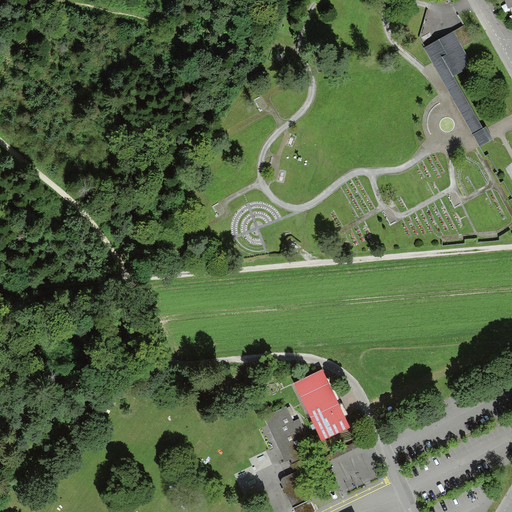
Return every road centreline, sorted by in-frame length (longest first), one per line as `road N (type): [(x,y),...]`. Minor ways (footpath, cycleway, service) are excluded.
road 1 (track): [(126,277),(511,247)]
road 2 (track): [(126,277),(72,204),(0,142)]
road 3 (track): [(36,398),(69,380),(179,365)]
road 4 (track): [(0,288),(126,277)]
